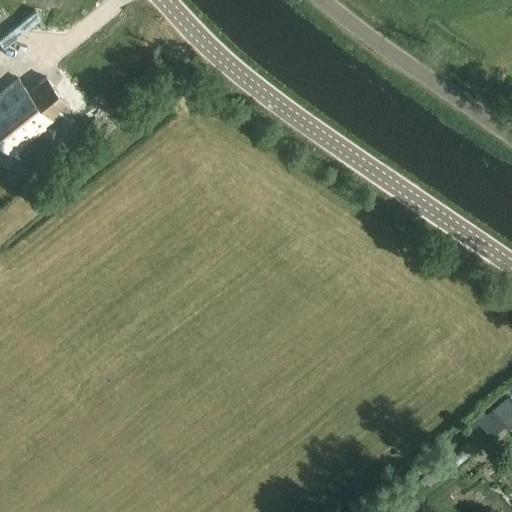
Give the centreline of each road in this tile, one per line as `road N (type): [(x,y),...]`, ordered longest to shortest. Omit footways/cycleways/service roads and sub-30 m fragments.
road 1 (tertiary): [(511,264),(241,79),(162,0)]
road 2 (unclassified): [(511,135),(321,0)]
